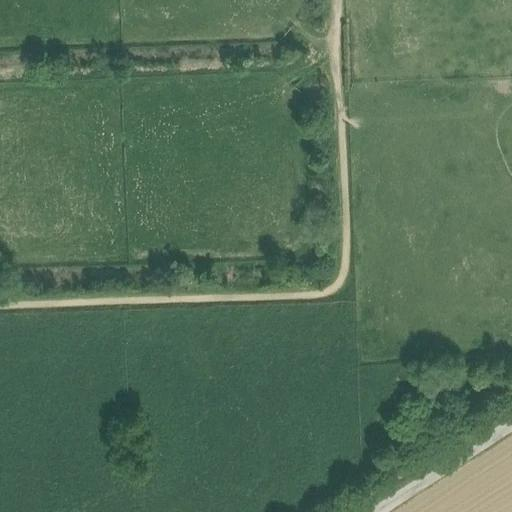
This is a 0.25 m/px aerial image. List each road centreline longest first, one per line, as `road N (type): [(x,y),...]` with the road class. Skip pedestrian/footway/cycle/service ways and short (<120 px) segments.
road 1 (track): [(0,300),(331,291),(361,275),(349,0)]
road 2 (track): [(511,406),(349,511)]
road 3 (track): [(511,425),(377,511)]
